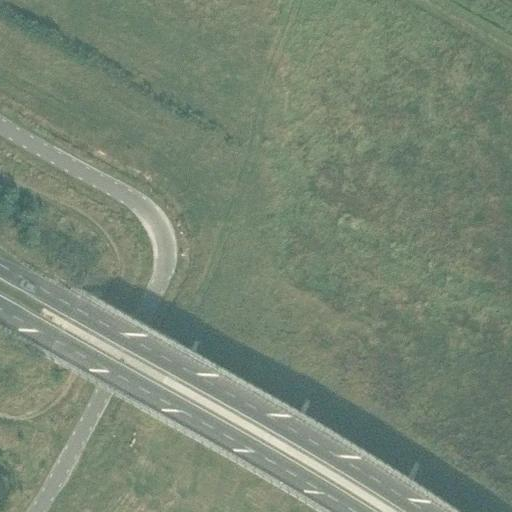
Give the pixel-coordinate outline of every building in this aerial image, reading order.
[(184,80),(186,141),(232,140),(230,79),(184,80)] [(74,93),(54,141),(158,186),(179,138),(74,93)] [(413,331),(451,355),(464,335),(426,310),(413,331)] [(480,422),(491,402),(473,392),(462,412),(480,422)] [(184,461),(160,489),(170,497),(194,469),(184,461)]
